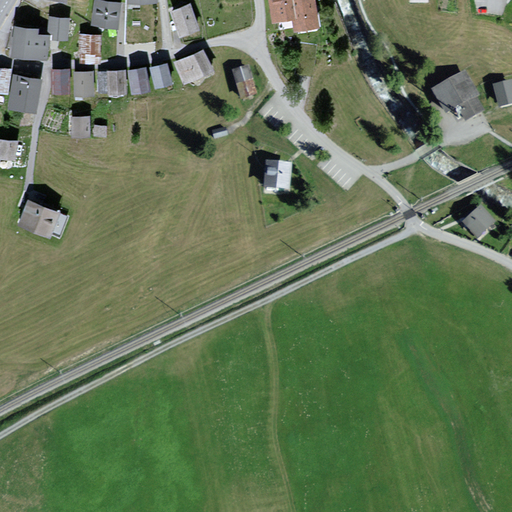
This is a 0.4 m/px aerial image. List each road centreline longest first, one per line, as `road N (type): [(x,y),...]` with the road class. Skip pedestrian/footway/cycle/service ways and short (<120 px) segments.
road 1 (track): [(420,226),(190,334),(0,436)]
road 2 (track): [(293,511),(275,442),(266,301)]
road 3 (residential): [(511,264),(420,226),(366,171)]
road 4 (residential): [(366,171),(306,123),(257,38)]
road 5 (residential): [(169,53),(110,64),(0,54)]
road 6 (residential): [(485,127),(366,171)]
